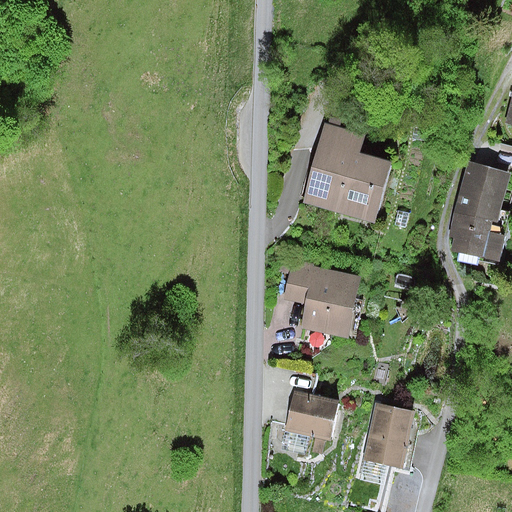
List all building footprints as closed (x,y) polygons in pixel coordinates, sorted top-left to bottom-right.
[(364,135),(325,125),(303,204),(375,224),(391,163),(358,154),(364,135)] [(510,173),(469,163),(450,237),(455,238),(451,252),(500,264),(507,236),(490,232),(492,222),(497,224),(510,173)] [(398,211),(395,226),(406,228),(409,213),(398,211)] [(306,304),(314,268),(315,263),(293,258),(284,299),(306,304)] [(362,277),(314,268),(306,304),(301,329),(349,339),(362,277)] [(314,376),(286,371),(277,424),(286,425),(284,433),(332,442),(340,403),(310,397),(314,376)] [(420,413),(375,404),(364,460),(408,469),(420,413)]
